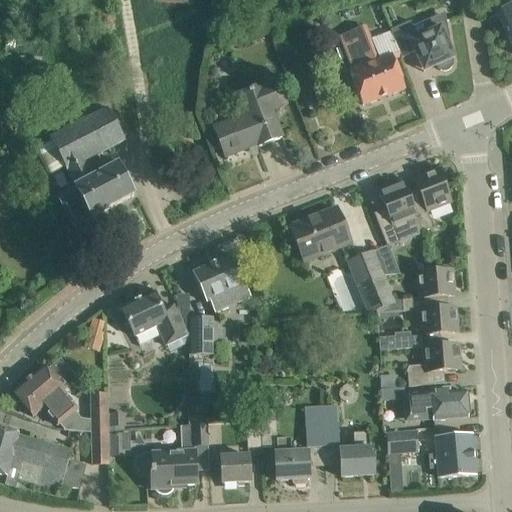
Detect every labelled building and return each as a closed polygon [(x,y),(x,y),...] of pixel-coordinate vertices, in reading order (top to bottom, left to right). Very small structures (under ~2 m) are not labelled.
[(502,27),(511,47),(511,6),(496,15),(502,27)] [(329,11),(319,15),(323,27),(329,24),(332,18),(329,11)] [(416,39),(408,23),(388,32),(401,59),(414,53),(423,73),(436,67),(437,69),(438,70),(440,72),(442,72),(445,72),(447,72),(449,71),(450,70),(451,68),(452,66),(453,65),(453,63),(452,59),(454,59),(451,53),(448,32),(442,33),(440,28),(416,39)] [(377,62),(364,28),(339,37),(353,72),(349,73),(362,106),(404,90),(391,57),(377,62)] [(285,106),(278,87),(276,83),(263,88),(262,87),(238,96),(246,116),(214,129),(218,139),(225,158),(248,149),(247,148),(256,144),(258,148),(282,138),(271,111),(285,106)] [(55,137),(50,140),(66,171),(67,171),(76,187),(57,197),(73,228),(91,218),(91,219),(133,196),(115,161),(90,175),(84,162),(123,141),(107,111),(65,132),(59,119),(48,124),(55,137)] [(427,213),(432,211),(451,204),(437,170),(413,180),(424,207),(414,211),(416,217),(422,233),(433,228),(427,213)] [(416,217),(414,211),(403,184),(379,194),(390,220),(377,225),(387,248),(399,243),(393,226),(416,217)] [(350,245),(343,228),(336,210),(289,229),(303,264),(350,245)] [(392,301),(372,254),(346,264),(368,316),(376,312),(378,311),(394,305),(392,301)] [(245,285),(240,275),(232,256),(192,274),(201,293),(206,303),(209,302),(215,315),(250,299),(244,286),(245,285)] [(419,311),(426,311),(425,299),(454,297),(452,271),(416,274),(418,299),(402,301),(402,312),(419,311)] [(188,338),(182,324),(173,306),(162,311),(153,293),(121,309),(129,327),(135,339),(158,329),(166,348),(188,338)] [(378,311),(376,312),(376,314),(402,312),(402,301),(392,301),(394,305),(378,311)] [(421,349),(429,348),(428,336),(457,334),(455,308),(426,311),(419,311),(421,336),(411,337),(410,333),(394,335),(396,350),(421,349)] [(84,347),(99,352),(103,338),(101,338),(102,334),(101,333),(104,322),(92,319),(84,347)] [(191,357),(214,357),(214,321),(190,321),(191,357)] [(408,388),(413,388),(433,386),(432,373),(460,371),(458,345),(429,348),(421,349),(423,374),(417,374),(417,372),(415,368),(407,368),(406,373),(408,388)] [(44,368),(13,394),(33,417),(41,410),(56,429),(60,426),(65,432),(91,435),(109,434),(109,432),(109,428),(109,415),(108,395),(90,396),(91,421),(81,419),(76,412),(79,410),(63,391),(77,380),(60,360),(46,371),(44,368)] [(397,377),(379,378),(380,390),(397,389),(397,377)] [(402,395),(404,425),(467,420),(464,392),(449,394),(449,390),(430,391),(430,393),(402,395)] [(259,405),(249,405),(250,423),(260,422),(260,416),(259,405)] [(323,448),(340,447),(337,408),(321,409),(323,448)] [(307,449),(323,448),(321,409),(305,409),(307,449)] [(124,415),(109,415),(109,428),(123,428),(124,428),(124,415)] [(289,439),(277,440),(277,416),(260,416),(260,422),(261,449),(276,448),(276,454),(274,454),(275,462),(276,482),(309,480),(308,460),(307,453),(290,453),(289,439)] [(248,450),(261,449),(260,422),(250,423),(246,423),(248,450)] [(180,428),(181,449),(207,447),(206,426),(180,428)] [(18,437),(18,436),(0,430),(0,475),(7,478),(7,477),(59,492),(71,452),(62,449),(18,437)] [(386,434),(388,456),(418,454),(416,432),(386,434)] [(109,434),(91,435),(92,466),(110,466),(109,435),(109,434)] [(373,477),(372,457),(372,450),(369,450),(368,434),(352,435),(353,450),(339,451),(340,458),(341,478),(373,477)] [(436,455),(428,456),(429,470),(437,469),(438,479),(474,476),(471,436),(434,439),(436,455)] [(196,486),(194,452),(152,454),(147,455),(143,457),(141,460),(139,464),(140,469),(141,472),(144,474),(151,477),(152,491),(156,491),(158,493),(161,494),(164,494),(168,492),(171,490),(173,490),(173,488),(196,486)] [(250,483),(249,463),(248,457),(220,459),(220,465),(221,485),(250,483)] [(389,464),(393,492),(403,491),(399,462),(389,464)]
